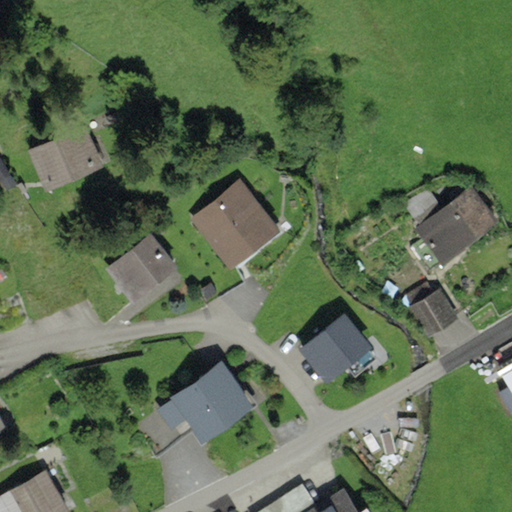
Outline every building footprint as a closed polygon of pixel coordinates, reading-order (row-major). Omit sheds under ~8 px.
[(90,122),(31,146),(48,188),(107,164),(90,122)] [(287,229),(242,180),(197,222),(242,270),(287,229)] [(421,222),(413,228),(439,264),(503,218),(477,183),(444,206),(434,192),(411,208),(421,222)] [(155,235),(111,266),(136,301),(180,269),(155,235)] [(439,285),(435,287),(431,281),(413,293),(418,300),(415,303),(433,328),(458,310),(439,285)] [(306,346),(330,380),(377,346),(352,313),(306,346)] [(227,361),(176,395),(205,439),(256,405),(227,361)] [(511,368),(501,376),(511,392),(511,368)] [(0,432),(13,426),(0,399),(0,432)] [(72,511),(49,469),(0,495),(0,511),(72,511)] [(365,511),(349,486),(307,511),(365,511)]
